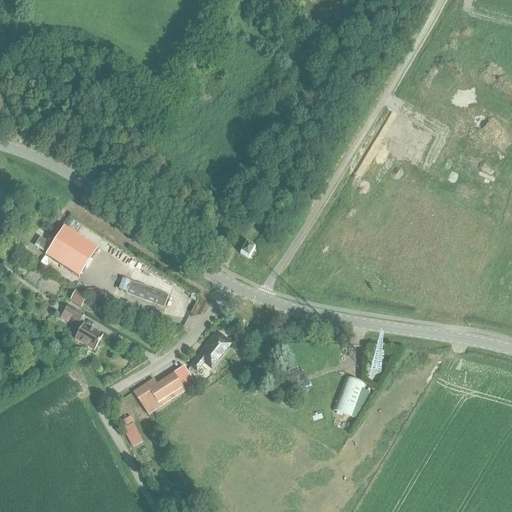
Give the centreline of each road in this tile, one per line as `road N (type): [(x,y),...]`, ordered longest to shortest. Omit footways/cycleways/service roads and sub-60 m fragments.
road 1 (unclassified): [(260,298),(443,0)]
road 2 (unclassified): [(156,511),(110,427),(105,399),(182,345),(232,285)]
road 3 (secondary): [(232,285),(60,169),(0,143)]
road 4 (secondary): [(511,351),(260,298)]
